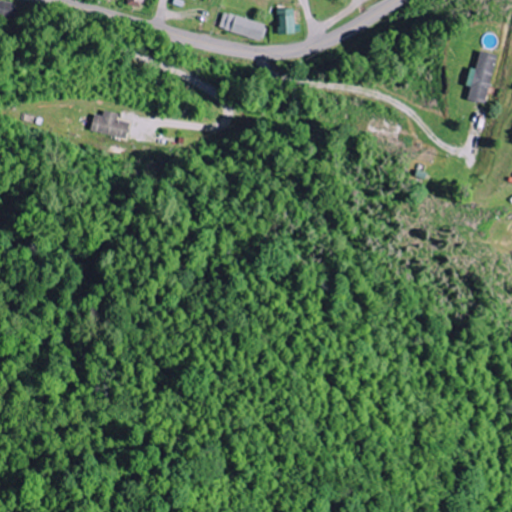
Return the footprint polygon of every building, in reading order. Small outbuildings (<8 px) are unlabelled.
[(0,0),(0,16),(10,19),(14,3),(0,0)] [(144,8),(145,0),(129,0),(128,5),(144,8)] [(298,10),(279,10),(279,34),(297,35),(298,10)] [(269,25),(226,12),(221,28),(264,42),(269,25)] [(500,56),(483,51),(478,69),(474,68),(469,86),(473,88),(470,100),(487,104),(500,56)] [(93,130),(128,140),(133,124),(120,119),(121,115),(107,110),(105,117),(97,114),(93,130)]
